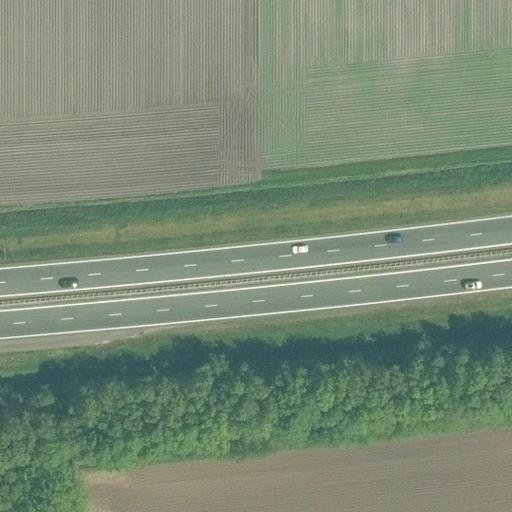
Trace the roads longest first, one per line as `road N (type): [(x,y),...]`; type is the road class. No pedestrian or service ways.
road 1 (trunk): [(511,230),(0,282)]
road 2 (trunk): [(0,323),(511,274)]
